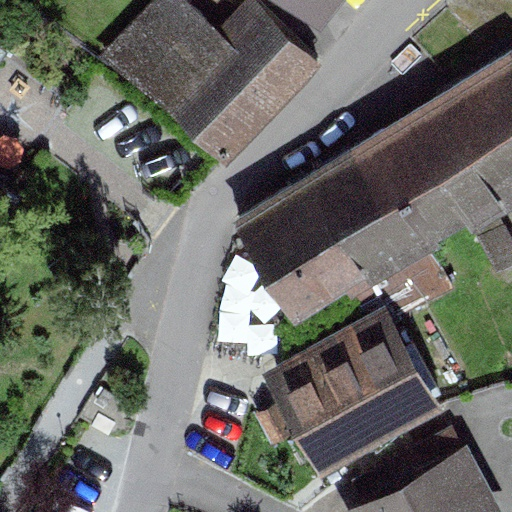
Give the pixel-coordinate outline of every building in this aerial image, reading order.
[(225,158),(320,60),(261,2),(222,41),(179,0),(162,0),(112,57),(165,101),(225,158)] [(0,45),(2,43),(0,41),(0,209),(15,187),(0,177),(0,45)] [(511,51),(511,52),(376,133),(432,227),(464,208),(469,217),(511,190),(511,51)] [(423,232),(432,227),(376,133),(241,215),(298,309),(363,270),(391,316),(451,280),(423,232)] [(390,320),(285,378),(328,456),(433,397),(390,320)] [(381,503),(364,511),(474,511),(493,502),(452,428),(365,476),(381,503)]
